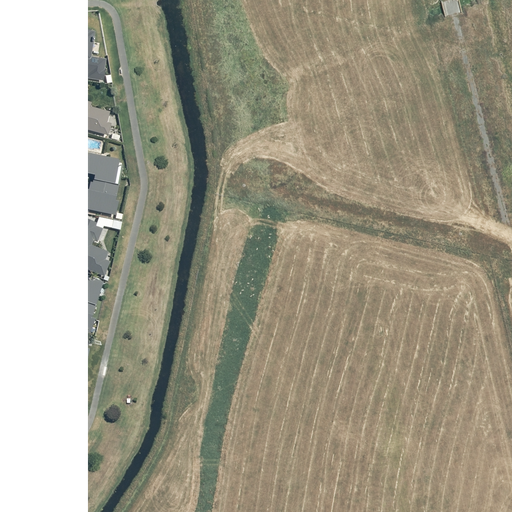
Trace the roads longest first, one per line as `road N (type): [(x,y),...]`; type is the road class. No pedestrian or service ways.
road 1 (unknown): [(511,317),(306,270),(280,284),(277,319)]
road 2 (unknown): [(238,511),(277,319)]
